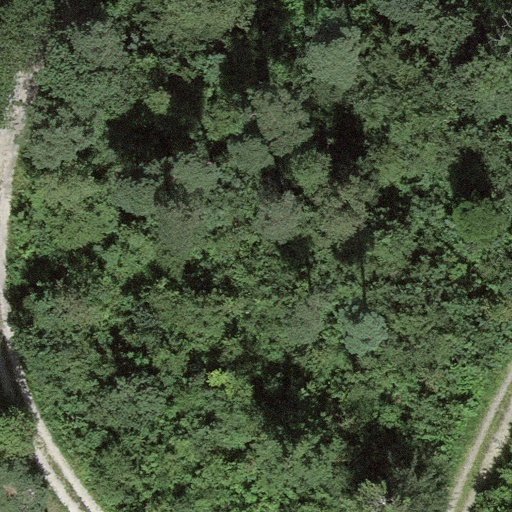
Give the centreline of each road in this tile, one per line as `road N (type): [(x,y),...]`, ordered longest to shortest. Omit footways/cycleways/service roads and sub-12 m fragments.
road 1 (track): [(0,208),(22,101),(74,0)]
road 2 (track): [(87,511),(36,436),(0,313)]
road 3 (track): [(511,396),(463,511)]
